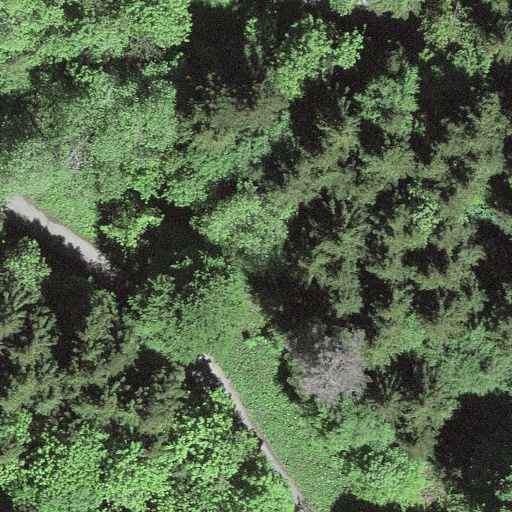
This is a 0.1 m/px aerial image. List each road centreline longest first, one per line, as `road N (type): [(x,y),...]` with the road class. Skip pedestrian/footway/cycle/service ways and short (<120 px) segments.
road 1 (track): [(303,511),(202,366),(106,263),(0,183)]
road 2 (track): [(511,54),(493,55),(339,0)]
